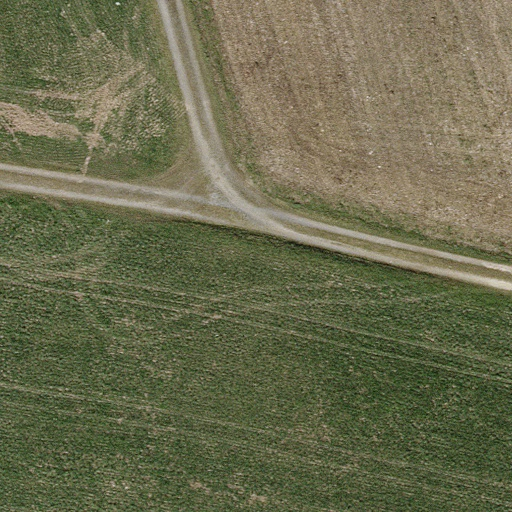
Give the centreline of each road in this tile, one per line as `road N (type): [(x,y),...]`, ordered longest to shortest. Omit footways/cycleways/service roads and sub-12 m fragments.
road 1 (track): [(511,281),(213,210),(0,188)]
road 2 (track): [(213,210),(151,0)]
